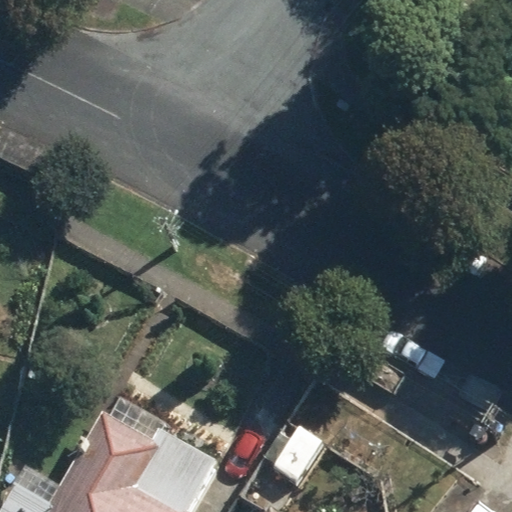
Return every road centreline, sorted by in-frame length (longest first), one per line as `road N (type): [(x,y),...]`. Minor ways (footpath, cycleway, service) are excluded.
road 1 (residential): [(157,135),(511,348)]
road 2 (residential): [(157,135),(274,0)]
road 3 (residential): [(0,58),(157,135)]
